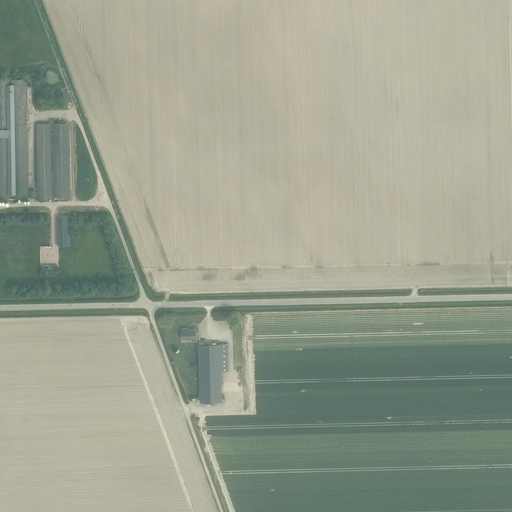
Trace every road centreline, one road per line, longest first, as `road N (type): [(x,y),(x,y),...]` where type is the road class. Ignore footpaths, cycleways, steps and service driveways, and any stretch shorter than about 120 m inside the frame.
road 1 (tertiary): [(0,308),(511,296)]
road 2 (track): [(76,114),(34,0)]
